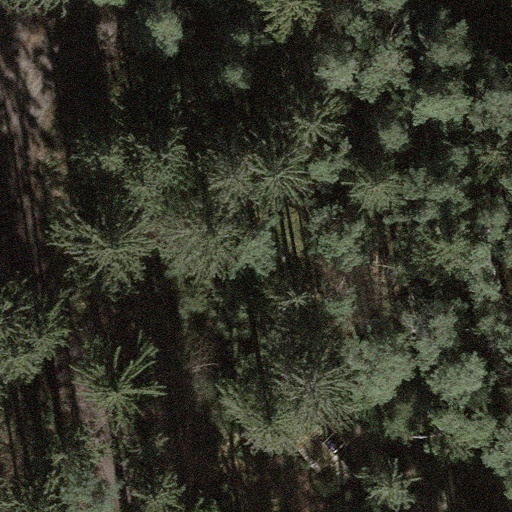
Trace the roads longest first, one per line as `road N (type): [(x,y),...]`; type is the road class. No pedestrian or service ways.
road 1 (track): [(0,117),(511,30)]
road 2 (track): [(137,511),(0,165)]
